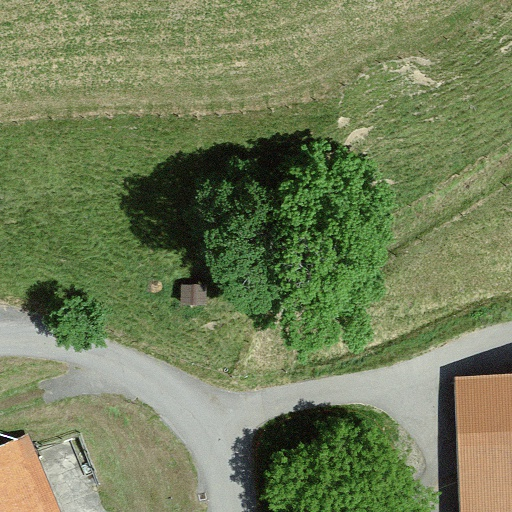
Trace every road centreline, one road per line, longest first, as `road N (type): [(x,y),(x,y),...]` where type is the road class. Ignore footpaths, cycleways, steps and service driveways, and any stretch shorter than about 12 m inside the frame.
road 1 (track): [(232,511),(206,431),(149,379),(81,347),(0,339)]
road 2 (unknown): [(206,431),(250,407),(511,373)]
